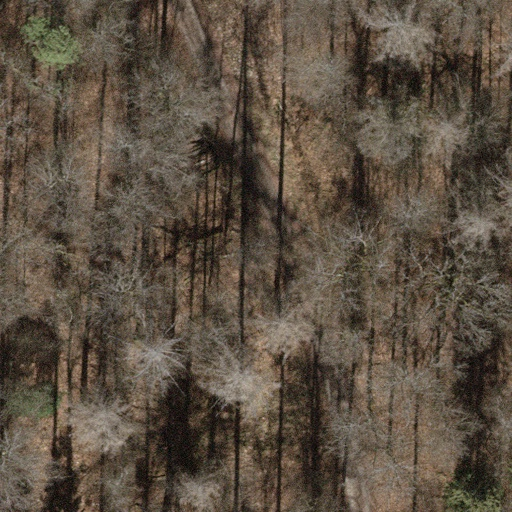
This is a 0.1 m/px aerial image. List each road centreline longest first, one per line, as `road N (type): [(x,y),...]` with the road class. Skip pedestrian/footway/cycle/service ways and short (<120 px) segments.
road 1 (track): [(366,511),(306,267),(205,0)]
road 2 (track): [(306,267),(511,384)]
